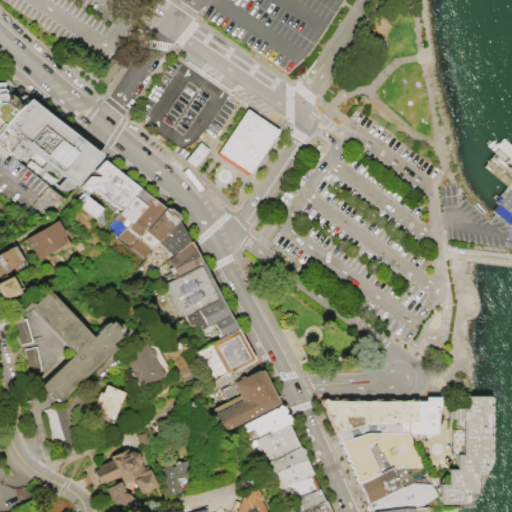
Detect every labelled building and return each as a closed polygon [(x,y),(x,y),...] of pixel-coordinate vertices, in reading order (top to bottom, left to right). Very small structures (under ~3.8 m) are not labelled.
[(118,63),(104,83),(95,77),(108,57),(118,63)] [(0,135),(32,97),(99,150),(77,181),(65,174),(54,188),(0,143),(0,135)] [(249,173),(278,130),(247,109),(218,152),(249,173)] [(192,166),(194,164),(204,152),(206,149),(197,142),(183,159),(188,163),(192,166)] [(101,159),(137,187),(131,194),(130,194),(118,209),(92,188),(86,196),(100,207),(93,217),(73,201),(83,188),(80,185),(101,159)] [(511,182),(511,218),(495,206),(497,203),(511,182)] [(148,196),(142,204),(142,205),(128,222),(126,221),(124,224),(125,225),(118,234),(110,227),(120,215),(116,212),(130,195),(137,187),(148,196)] [(161,207),(129,246),(117,236),(143,205),(142,204),(148,197),(161,207)] [(174,218),(143,257),(129,246),(161,207),(164,209),(165,208),(173,214),(171,215),(174,218)] [(170,255),(156,241),(175,218),(187,239),(170,255)] [(35,258),(22,237),(52,219),(61,233),(57,236),(61,242),(35,258)] [(166,258),(187,240),(199,262),(176,275),(166,258)] [(11,245),(21,261),(18,263),(19,265),(12,269),(11,267),(7,269),(7,268),(0,272),(0,250),(8,246),(8,247),(11,245)] [(161,284),(200,263),(218,296),(179,317),(161,284)] [(0,279),(8,275),(16,291),(0,299),(0,279)] [(41,385),(76,353),(34,308),(29,313),(24,307),(33,299),(37,303),(53,289),(96,335),(112,320),(115,323),(118,320),(127,330),(125,333),(126,334),(117,343),(121,347),(62,402),(51,391),(48,393),(41,385)] [(186,315),(218,298),(233,327),(217,336),(213,329),(215,327),(212,322),(195,332),(186,315)] [(190,352),(235,328),(252,359),(225,374),(225,373),(207,382),(190,352)] [(162,375),(140,387),(134,376),(133,377),(128,368),(129,368),(121,352),(144,340),(148,348),(149,347),(153,355),(152,356),(162,375)] [(41,376),(40,365),(40,366),(38,347),(24,348),(26,373),(35,372),(36,377),(41,376)] [(213,414),(241,399),(232,382),(258,368),(277,403),(223,432),(213,414)] [(103,384),(121,392),(109,418),(102,415),(103,413),(90,407),(96,391),(99,392),(103,384)] [(461,395),(487,395),(487,402),(485,402),(485,405),(487,405),(487,432),(485,432),(485,435),(487,435),(487,458),(481,458),(481,461),(479,461),(479,464),(481,464),(481,473),(472,473),(473,483),(476,482),(476,492),(467,492),(468,501),(463,501),(463,503),(438,503),(438,500),(436,500),(436,483),(445,483),(445,468),(454,468),(454,453),(460,453),(460,420),(455,420),(455,407),(461,407),(461,395)] [(406,433),(406,422),(414,422),(414,400),(422,400),(422,396),(436,396),(436,408),(434,408),(434,432),(422,437),(420,433),(406,433)] [(333,432),(331,433),(328,426),(330,425),(328,420),(326,420),(323,413),(324,413),(320,404),(319,403),(318,402),(318,401),(318,400),(319,398),(320,398),(321,398),(323,398),(324,400),(414,400),(414,422),(406,422),(365,422),(333,432)] [(241,425),(278,405),(278,406),(280,405),(283,410),(281,411),(282,414),(284,413),(287,419),(286,420),(286,421),(269,431),(268,429),(256,435),(252,427),(245,432),(241,425)] [(40,409),(52,406),(62,438),(50,442),(40,409)] [(406,433),(365,432),(337,441),(333,432),(365,422),(406,422),(406,433)] [(286,423),(297,445),(267,460),(255,438),(286,423)] [(390,466),(356,481),(353,481),(351,477),(353,475),(352,474),(350,474),(348,470),(349,468),(349,467),(347,467),(345,462),(346,461),(346,460),(344,460),(342,456),(343,454),(337,441),(365,432),(406,433),(422,466),(390,466)] [(269,473),(264,462),(297,445),(298,447),(300,447),(302,451),(301,453),(303,458),(269,473)] [(120,482),(117,475),(103,482),(102,480),(97,482),(91,470),(96,467),(95,465),(110,458),(108,455),(124,448),(125,451),(129,449),(136,452),(142,466),(146,465),(155,485),(139,493),(131,477),(120,482)] [(279,487),(272,473),(303,458),(309,473),(279,487)] [(180,492),(164,494),(160,467),(174,465),(174,461),(184,460),(186,476),(182,476),(182,478),(179,479),(180,492)] [(390,466),(399,487),(366,503),(356,481),(390,466)] [(316,486),(289,498),(283,486),(310,474),(316,486)] [(406,507),(370,511),(366,503),(399,487),(424,475),(434,495),(420,505),(406,507)] [(108,496),(105,498),(100,489),(118,480),(122,489),(119,491),(126,492),(126,494),(127,495),(125,505),(107,501),(108,496)] [(252,487),(256,495),(254,496),(261,511),(232,511),(238,496),(241,497),(242,496),(240,492),(252,487)] [(316,488),(321,499),(300,508),(295,497),(316,488)] [(295,511),(323,499),(328,511),(295,511)]
